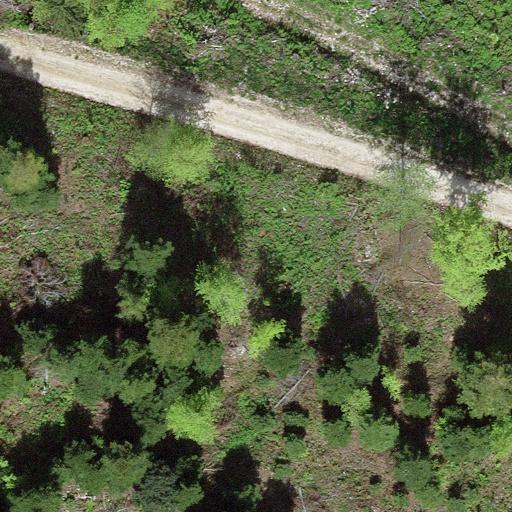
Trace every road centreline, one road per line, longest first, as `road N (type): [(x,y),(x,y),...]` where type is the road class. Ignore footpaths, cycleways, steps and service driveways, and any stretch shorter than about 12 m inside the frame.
road 1 (track): [(511,218),(0,59)]
road 2 (track): [(271,0),(511,125)]
